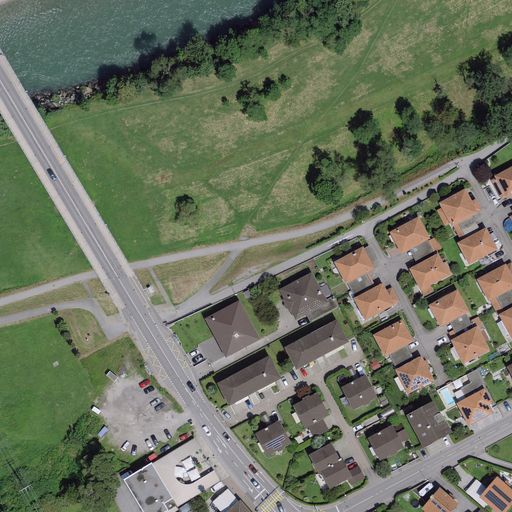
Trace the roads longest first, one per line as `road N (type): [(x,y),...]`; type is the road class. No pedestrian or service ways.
road 1 (residential): [(281,511),(181,383),(0,81)]
road 2 (residential): [(511,422),(342,511)]
